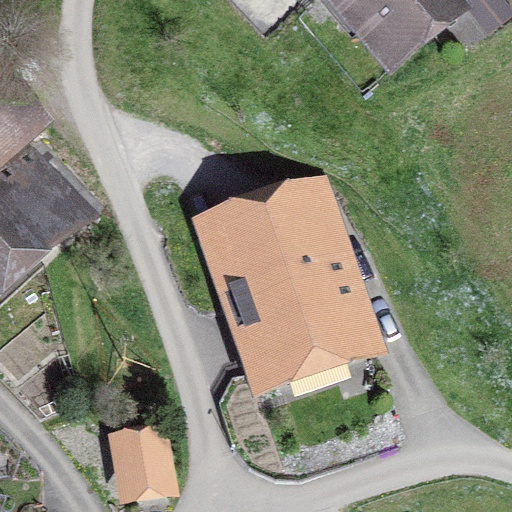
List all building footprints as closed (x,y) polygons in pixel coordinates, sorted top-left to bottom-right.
[(335,0),(392,67),(457,12),(446,0),(335,0)] [(511,16),(497,0),(459,0),(487,35),(511,16)] [(0,279),(83,205),(98,223),(111,211),(40,130),(0,87),(0,279)] [(318,203),(214,238),(262,380),(366,345),(318,203)] [(165,487),(158,444),(121,451),(128,493),(165,487)]
